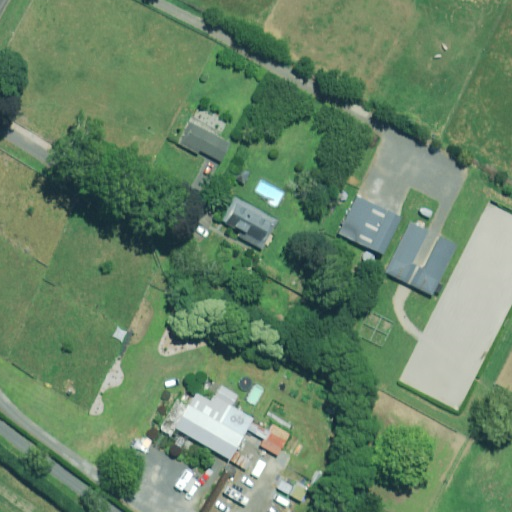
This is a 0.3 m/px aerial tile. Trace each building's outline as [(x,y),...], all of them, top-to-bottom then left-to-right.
[(231,143),(192,122),(182,143),(199,152),(201,149),(222,160),(231,143)] [(253,172),(243,166),(235,178),(245,184),(253,172)] [(232,197),(216,227),(263,252),(279,221),(232,197)] [(438,236),(428,231),(411,223),(386,274),(432,297),(457,245),(438,236)] [(371,311),(359,339),(383,349),(395,322),(371,311)] [(232,395),(221,388),(216,397),(227,404),(232,395)] [(190,406),(176,430),(229,461),(244,437),(249,428),(254,420),(231,406),(227,414),(221,411),(215,421),(190,406)] [(253,461),(237,451),(230,462),(246,472),(253,461)] [(269,467),(261,462),(254,473),(262,478),(269,467)]
